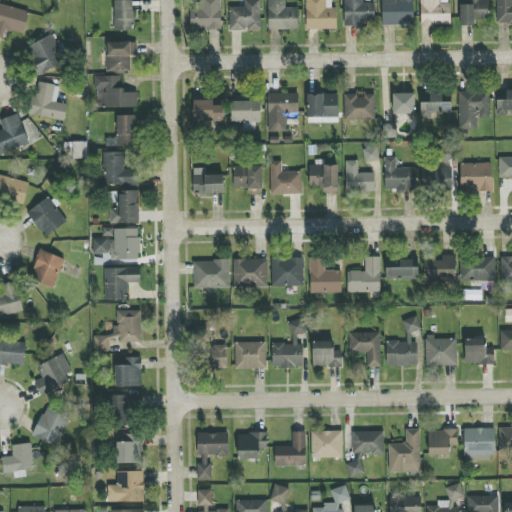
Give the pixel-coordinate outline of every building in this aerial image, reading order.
[(115,31),(134,31),(133,0),(127,0),(114,0),(115,31)] [(220,0),(191,0),(192,30),(222,29),(220,0)] [(260,0),(255,0),(244,0),(244,7),(229,7),(230,31),(261,30),(260,0)] [(285,0),(267,0),(269,30),(299,30),(298,8),(285,8),(285,0)] [(337,30),(336,8),(326,8),(325,0),(305,0),(307,30),(337,30)] [(344,0),(345,26),(375,25),(375,3),(364,3),(363,0),(344,0)] [(414,25),(412,0),(381,0),(383,26),(414,25)] [(439,0),(420,0),(421,26),(451,26),(450,3),(440,4),(439,0)] [(489,19),(488,0),(459,0),(460,26),(474,25),(474,19),(489,19)] [(511,0),(496,0),(497,25),(511,24),(511,0)] [(0,37),(3,38),(5,30),(23,35),(29,12),(0,4),(0,37)] [(27,47),(40,75),(66,63),(52,35),(27,47)] [(107,42),(106,72),(130,72),(131,56),(137,56),(137,43),(107,42)] [(137,108),(137,93),(122,93),(122,76),(96,76),(96,108),(137,108)] [(67,104),(56,102),(59,86),(36,82),(30,115),(64,121),(67,104)] [(497,116),(509,115),(509,111),(511,110),(511,90),(506,90),(507,100),(496,100),(497,116)] [(458,92),(459,130),(478,129),(477,119),(489,119),(489,91),(458,92)] [(298,93),(268,94),(268,132),(287,132),(287,124),(299,124),(298,93)] [(393,115),(415,114),(414,93),(392,94),(393,115)] [(451,102),(441,102),(441,93),(421,93),(421,118),(431,118),(431,113),(451,113),(451,102)] [(338,117),(338,94),(307,94),(307,117),(338,117)] [(345,120),(376,120),(376,96),(357,96),(357,94),(345,94),(345,120)] [(194,100),(193,121),(224,122),(225,101),(194,100)] [(261,123),(261,102),(232,101),(231,122),(261,123)] [(0,130),(0,154),(29,145),(18,114),(0,120),(3,130),(0,130)] [(136,116),(117,115),(117,147),(135,147),(136,116)] [(40,139),(31,118),(22,121),(30,142),(40,139)] [(383,139),(397,138),(396,124),(383,125),(383,139)] [(71,158),(87,158),(87,142),(71,142),(71,158)] [(363,150),(366,163),(380,161),(377,147),(363,150)] [(103,152),(103,185),(138,186),(138,170),(125,170),(125,153),(103,152)] [(384,158),(385,189),(397,189),(397,192),(418,191),(417,168),(396,168),(396,157),(384,158)] [(511,157),(499,158),(499,178),(511,177),(511,157)] [(302,172),(282,172),(282,161),(270,162),(271,195),(302,194),(302,172)] [(374,173),(359,173),(358,161),(346,161),(346,192),(375,192),(374,173)] [(461,192),(492,191),(491,163),(460,164),(461,192)] [(309,166),(310,187),(323,187),(324,194),(338,193),(337,165),(309,166)] [(262,166),(234,167),(234,189),(248,189),(248,196),(262,195),(262,166)] [(451,188),(452,168),(424,167),(423,187),(451,188)] [(223,175),(206,175),(206,168),(193,168),(193,195),(224,194),(223,175)] [(0,197),(24,204),(30,183),(0,175),(0,197)] [(139,224),(139,191),(119,191),(118,209),(110,208),(110,223),(139,224)] [(49,196),(27,213),(46,237),(68,221),(49,196)] [(93,254),(111,253),(111,260),(139,260),(139,228),(104,229),(104,239),(93,239),(93,254)] [(53,289),(65,260),(41,249),(29,278),(53,289)] [(425,283),(456,282),(455,255),(442,255),(442,259),(424,260),(425,283)] [(342,293),(341,271),(324,271),(324,257),(310,258),(310,294),(342,293)] [(347,271),(348,293),(380,293),(380,257),(365,257),(365,271),(347,271)] [(495,257),(460,258),(460,282),(495,281),(495,257)] [(272,287),(304,286),(303,258),(272,258),(272,287)] [(386,278),(418,280),(419,260),(387,258),(386,278)] [(511,258),(501,258),(502,284),(511,284),(511,258)] [(234,287),(268,287),(268,260),(233,260),(234,287)] [(230,288),(229,261),(194,261),(194,292),(212,292),(212,288),(230,288)] [(105,268),(104,300),(128,300),(128,283),(141,283),(141,269),(105,268)] [(0,296),(0,316),(22,313),(16,282),(1,284),(3,296),(0,296)] [(142,342),(141,310),(117,311),(117,326),(113,326),(113,336),(94,336),(95,352),(110,352),(109,339),(119,339),(119,343),(142,342)] [(272,344),(272,368),(294,368),(303,365),(303,344),(297,344),(297,335),(307,332),(303,319),(288,323),(292,340),(292,344),(272,344)] [(387,342),(387,367),(418,367),(418,341),(412,341),(412,331),(419,331),(419,319),(406,319),(406,342),(387,342)] [(208,327),(197,327),(197,342),(208,342),(208,327)] [(500,350),(511,350),(511,330),(500,331),(500,350)] [(380,333),(349,333),(349,353),(367,353),(367,368),(381,367),(380,333)] [(465,337),(465,365),(494,365),(494,348),(486,348),(486,337),(465,337)] [(457,365),(456,338),(425,338),(426,366),(457,365)] [(0,365),(25,366),(26,342),(0,341),(0,365)] [(313,342),(313,367),(342,367),(342,350),(333,351),(333,341),(313,342)] [(266,342),(235,343),(235,370),(267,369),(266,342)] [(227,346),(206,346),(206,368),(227,369),(227,346)] [(66,374),(71,372),(64,355),(38,365),(43,379),(35,382),(40,395),(70,384),(66,374)] [(115,387),(142,387),(141,357),(126,358),(126,366),(115,366),(115,387)] [(135,395),(113,396),(114,425),(136,424),(135,395)] [(69,417),(44,408),(33,437),(58,446),(69,417)] [(494,462),(494,429),(465,428),(464,461),(494,462)] [(511,449),(511,428),(499,428),(499,450),(511,449)] [(420,430),(406,429),(406,444),(389,443),(388,472),(420,473),(420,430)] [(428,430),(429,456),(450,456),(450,447),(458,446),(457,429),(428,430)] [(311,432),(312,459),(343,458),(343,431),(311,432)] [(384,431),(352,432),(353,455),(384,454),(384,431)] [(275,447),(275,466),(306,466),(306,432),(292,432),(292,446),(275,447)] [(229,433),(197,433),(197,456),(202,456),(202,464),(198,464),(198,480),(211,480),(211,457),(229,456),(229,433)] [(267,433),(238,433),(238,459),(259,459),(259,449),(267,450),(267,433)] [(117,463),(142,463),(141,434),(126,435),(126,442),(117,443),(117,463)] [(1,458),(3,473),(34,469),(30,443),(11,446),(13,456),(1,458)] [(349,477),(364,474),(361,460),(346,463),(349,477)] [(108,502),(143,502),(144,472),(117,471),(117,485),(108,485),(108,502)] [(286,505),(289,487),(273,485),(271,504),(286,505)] [(313,508),(312,511),(342,511),(342,501),(348,501),(348,488),(333,488),(333,503),(322,504),(323,508),(313,508)] [(229,511),(229,509),(213,509),(213,490),(198,491),(198,511),(229,511)] [(498,511),(498,495),(467,496),(467,511),(498,511)] [(421,511),(421,497),(404,498),(405,506),(390,507),(390,511),(421,511)] [(237,500),(236,511),(268,511),(269,501),(237,500)]
